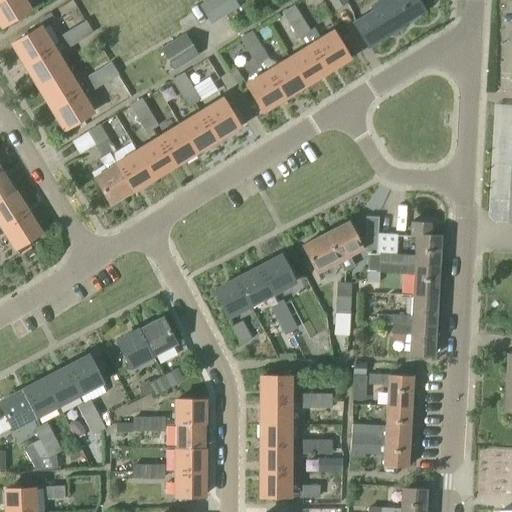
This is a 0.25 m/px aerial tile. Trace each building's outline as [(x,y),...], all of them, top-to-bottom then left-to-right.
[(22,0),(0,0),(0,23),(2,27),(29,11),(22,0)] [(210,25),(237,9),(232,0),(205,0),(198,4),(210,25)] [(327,0),(335,11),(347,3),(345,0),(327,0)] [(369,46),(394,31),(393,29),(423,11),(414,0),(384,0),(373,7),(376,11),(355,24),(369,46)] [(294,5),(281,13),(291,28),(297,25),(295,21),(301,17),(294,5)] [(297,25),(291,28),(298,40),(304,37),(310,33),(309,31),(301,17),(295,21),(297,25)] [(74,36),(77,42),(92,33),(84,21),(74,27),(77,34),(74,36)] [(25,65),(52,49),(39,27),(12,44),(25,65)] [(66,49),(77,42),(74,36),(77,34),(74,27),(57,38),(61,44),(63,43),(66,49)] [(310,33),(304,37),(309,46),(311,45),(327,72),(349,59),(332,32),(320,39),(313,28),(309,31),(310,33)] [(251,31),(239,39),(246,51),(252,47),(255,50),(261,47),(251,31)] [(174,71),(198,56),(185,34),(160,49),(174,71)] [(64,50),(66,49),(63,43),(61,44),(53,49),(52,49),(25,65),(38,87),(65,70),(55,54),(64,49),(64,50)] [(309,46),(289,58),(305,85),(327,72),(311,45),(309,46)] [(252,47),(246,51),(256,66),(268,59),(261,47),(255,50),(252,47)] [(289,58),(267,72),(284,98),(305,85),(289,58)] [(103,76),(107,82),(118,75),(111,64),(83,80),(87,86),(89,85),(86,80),(96,73),(100,79),(103,76)] [(51,108),(79,92),(65,70),(38,87),(51,108)] [(183,72),(170,80),(187,108),(200,101),(193,90),(183,72)] [(267,72),(246,85),(262,112),(284,98),(267,72)] [(90,91),(107,82),(103,76),(100,79),(96,73),(86,80),(89,85),(87,86),(90,91)] [(205,96),(221,85),(213,73),(197,83),(205,96)] [(79,92),(51,108),(65,130),(92,113),(79,92)] [(137,119),(149,112),(140,98),(128,105),(137,119)] [(200,112),(217,139),(239,126),(222,99),(200,112)] [(149,112),(137,119),(145,134),(157,127),(149,112)] [(196,153),(217,139),(200,112),(179,125),(196,153)] [(87,132),(94,144),(106,136),(99,124),(86,132),(87,132)] [(174,166),(196,153),(179,125),(158,138),(174,166)] [(94,144),(87,132),(71,142),(79,155),(95,146),(94,144)] [(103,165),(90,173),(110,205),(132,192),(115,164),(110,155),(115,152),(106,136),(94,144),(95,146),(102,157),(99,159),(103,165)] [(153,179),(174,166),(158,138),(136,152),(153,179)] [(132,192),(153,179),(136,152),(115,164),(132,192)] [(0,200),(14,192),(1,171),(0,171),(0,200)] [(0,224),(1,227),(26,212),(14,192),(0,200),(0,224)] [(26,212),(1,227),(15,249),(40,233),(26,212)] [(324,234),(338,262),(343,272),(354,267),(349,256),(362,249),(347,221),(324,234)] [(379,263),(438,266),(440,235),(430,235),(430,223),(411,222),(410,237),(415,238),(414,256),(395,254),(379,254),(379,255),(379,263)] [(316,274),(338,262),(324,234),(301,246),(316,274)] [(366,254),(366,272),(378,273),(379,263),(379,255),(366,254)] [(271,293),(272,294),(295,282),(281,255),(258,267),(271,293)] [(437,297),(438,266),(379,263),(378,273),(413,275),(412,295),(437,297)] [(249,306),(272,294),(271,293),(258,267),(235,279),(249,306)] [(366,282),(378,283),(378,273),(366,272),(366,282)] [(227,317),(249,306),(235,279),(213,291),(227,317)] [(349,336),(351,283),(336,283),(334,335),(349,336)] [(435,326),(437,297),(412,295),(411,315),(391,314),(391,316),(377,315),(377,324),(390,325),(390,323),(435,326)] [(282,300),(269,307),(278,323),(284,320),(282,316),(288,313),(282,300)] [(284,320),(278,323),(284,335),(285,335),(290,332),(297,329),(288,313),(282,316),(284,320)] [(139,329),(153,355),(175,343),(162,318),(139,329)] [(240,345),(251,339),(242,321),(230,327),(240,345)] [(433,358),(435,326),(390,323),(390,325),(390,334),(410,335),(409,356),(433,358)] [(130,367),(153,355),(139,329),(116,341),(130,367)] [(66,367),(80,394),(102,382),(88,356),(66,367)] [(365,363),(353,363),(352,374),(365,375),(365,363)] [(57,405),(80,394),(66,367),(43,379),(57,405)] [(154,395),(183,380),(177,369),(148,383),(154,395)] [(386,406),(410,408),(412,376),(387,375),(367,374),(367,384),(387,385),(386,406)] [(260,400),(289,400),(289,376),(260,376),(260,400)] [(35,417),(57,405),(43,379),(21,391),(35,417)] [(0,405),(12,429),(35,417),(21,391),(0,401),(0,405)] [(299,394),(299,409),(317,409),(317,402),(313,401),(313,394),(299,394)] [(313,394),(313,401),(317,402),(317,409),(331,409),(331,394),(313,394)] [(89,400),(76,407),(83,419),(89,416),(91,420),(98,416),(89,400)] [(175,424),(204,424),(204,400),(175,400),(175,424)] [(260,425),(289,424),(289,400),(260,400),(260,425)] [(228,405),(213,404),(211,416),(227,417),(228,405)] [(409,438),(410,408),(386,406),(385,427),(352,425),(351,435),(409,438)] [(104,428),(98,416),(91,420),(89,416),(83,419),(91,435),(103,429),(104,429),(104,428)] [(48,458),(55,454),(61,451),(46,422),(33,429),(38,439),(48,458)] [(116,432),(116,433),(132,433),(132,431),(164,431),(164,424),(132,424),(116,424),(116,432)] [(204,448),(204,424),(175,424),(175,448),(204,448)] [(260,449),(289,448),(289,424),(260,425),(260,449)] [(407,468),(409,438),(351,435),(350,453),(363,454),(364,444),(384,446),(382,467),(407,468)] [(299,440),(299,454),(313,454),(313,447),(317,447),(317,440),(299,440)] [(313,447),(313,454),(331,455),(331,440),(317,440),(317,447),(313,447)] [(203,473),(204,448),(175,448),(175,472),(203,473)] [(260,473),(289,473),(289,448),(260,449),(260,473)] [(341,458),(329,458),(329,472),(341,472),(341,458)] [(203,497),(203,473),(175,472),(175,497),(203,497)] [(289,473),(260,473),(260,497),(289,497),(289,473)] [(44,499),(64,499),(63,486),(44,487),(44,499)] [(298,498),(301,498),(319,498),(319,486),(298,486),(298,498)] [(379,511),(424,511),(426,489),(402,487),(400,509),(380,507),(379,511)] [(5,511),(34,511),(33,488),(4,489),(5,511)]
